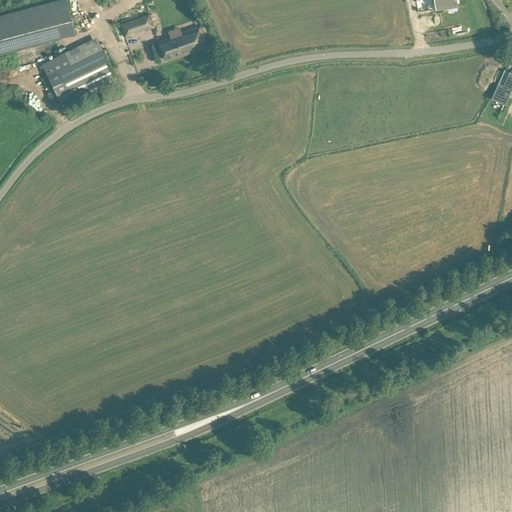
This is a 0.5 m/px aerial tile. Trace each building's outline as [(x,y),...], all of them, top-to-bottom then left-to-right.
[(66,0),(58,0),(0,15),(0,45),(73,26),(66,0)] [(416,0),(417,2),(418,12),(458,6),(456,0),(416,0)] [(149,14),(121,25),(125,37),(154,27),(149,14)] [(171,37),(158,42),(165,60),(185,52),(186,54),(207,47),(200,27),(178,34),(179,37),(172,40),(171,37)] [(61,103),(70,98),(116,76),(103,49),(48,76),(61,103)] [(498,84),(491,99),(505,105),(511,91),(511,89),(511,72),(509,72),(503,86),(498,84)]
